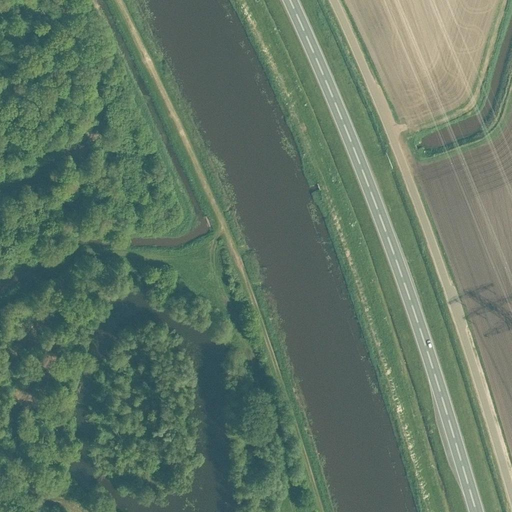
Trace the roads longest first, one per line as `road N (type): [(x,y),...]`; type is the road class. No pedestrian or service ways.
road 1 (trunk): [(476,511),(395,256),(289,0)]
road 2 (unclassified): [(511,492),(415,186),(335,0)]
